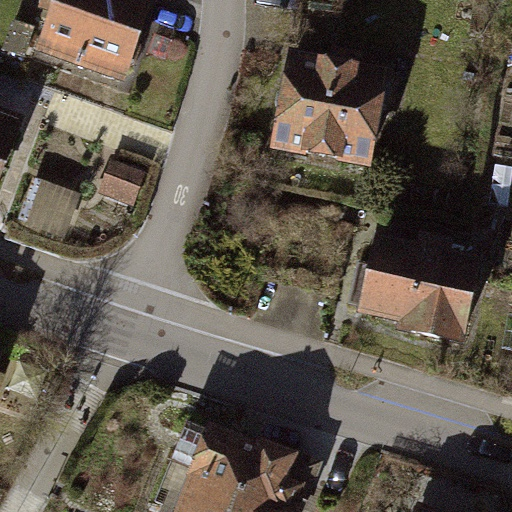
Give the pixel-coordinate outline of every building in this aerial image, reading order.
[(148,16),(100,0),(52,0),(32,64),(123,93),(148,16)] [(383,77),(285,60),(268,156),(366,173),(383,77)] [(0,187),(20,131),(0,124),(0,187)] [(145,183),(111,171),(101,201),(135,212),(145,183)] [(66,231),(81,197),(56,186),(41,221),(66,231)] [(479,277),(377,250),(357,324),(459,351),(479,277)] [(297,511),(311,477),(200,434),(169,511),(297,511)]
